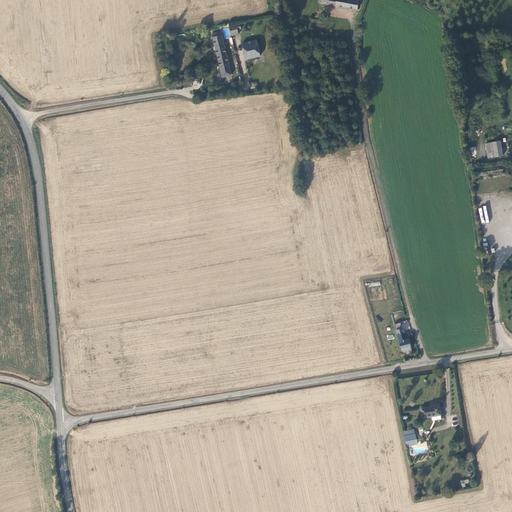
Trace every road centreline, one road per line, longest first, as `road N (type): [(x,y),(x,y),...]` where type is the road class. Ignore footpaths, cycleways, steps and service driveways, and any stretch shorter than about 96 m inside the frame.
road 1 (unclassified): [(425,364),(59,423)]
road 2 (unclassified): [(425,364),(368,148),(351,23)]
road 3 (tertiary): [(21,117),(37,172),(59,396)]
road 4 (unclassified): [(21,117),(230,84)]
